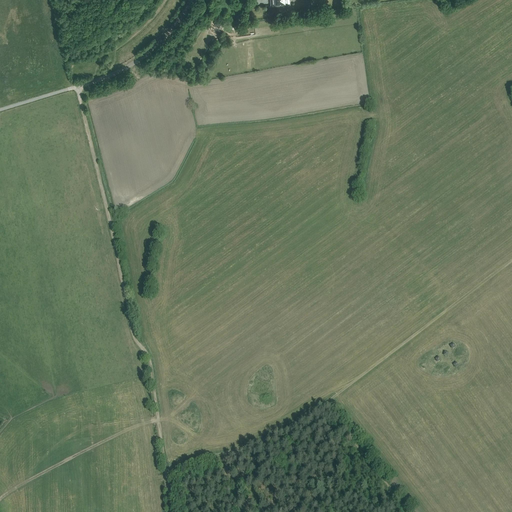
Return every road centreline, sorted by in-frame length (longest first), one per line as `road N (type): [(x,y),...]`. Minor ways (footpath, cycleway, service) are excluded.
road 1 (track): [(166,477),(152,374),(134,338),(77,86)]
road 2 (track): [(324,404),(511,261)]
road 3 (track): [(324,404),(287,428),(166,477)]
road 4 (unclassified): [(77,86),(149,52),(190,0)]
road 5 (track): [(409,511),(324,404)]
